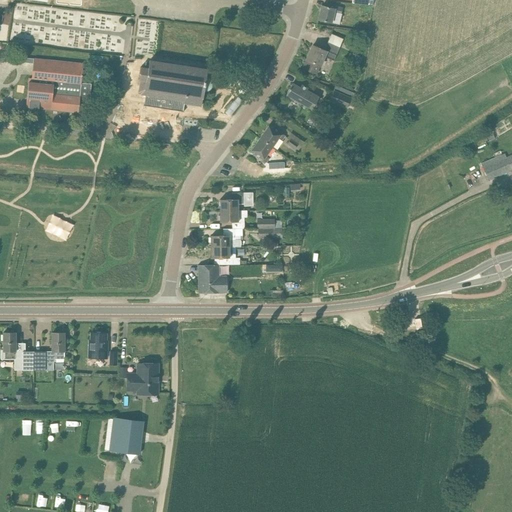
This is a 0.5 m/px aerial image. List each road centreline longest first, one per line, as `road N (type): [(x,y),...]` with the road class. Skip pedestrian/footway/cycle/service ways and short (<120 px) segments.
road 1 (primary): [(173,315),(266,315),(438,289)]
road 2 (residential): [(219,149),(0,124)]
road 3 (unclassified): [(160,511),(173,315)]
road 4 (track): [(511,404),(481,370),(372,329),(353,306)]
road 5 (tertiary): [(173,315),(175,249),(219,149)]
road 6 (primary): [(0,310),(173,315)]
road 7 (tertiary): [(219,149),(275,75),(302,10)]
